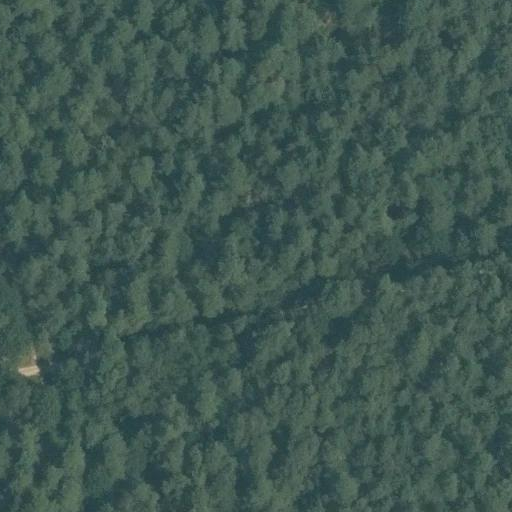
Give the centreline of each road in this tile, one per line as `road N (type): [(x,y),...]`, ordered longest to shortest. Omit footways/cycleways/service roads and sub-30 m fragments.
road 1 (track): [(0,377),(511,263)]
road 2 (track): [(100,511),(50,411),(0,260)]
